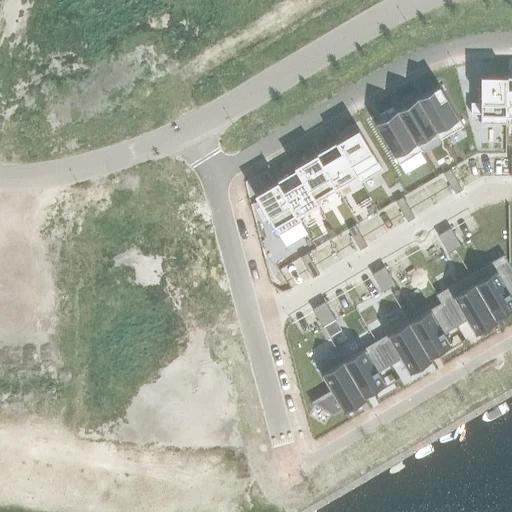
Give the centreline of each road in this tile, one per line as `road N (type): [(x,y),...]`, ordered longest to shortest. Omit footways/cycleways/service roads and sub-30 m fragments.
road 1 (residential): [(210,179),(402,64),(471,45),(511,44)]
road 2 (residential): [(289,469),(210,179)]
road 3 (tertiary): [(187,132),(181,157),(0,331)]
road 4 (tertiary): [(417,0),(187,132)]
road 5 (tertiary): [(187,132),(98,166),(0,178)]
